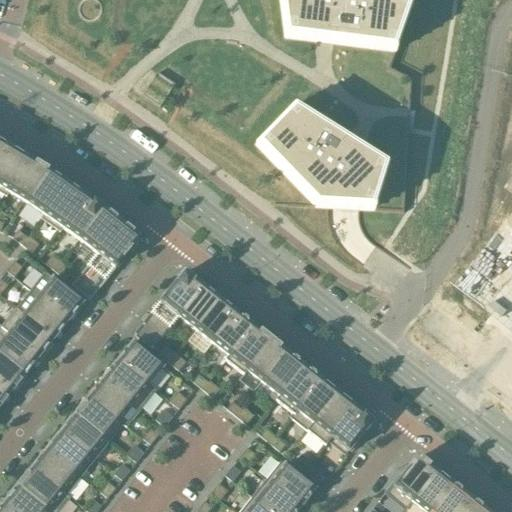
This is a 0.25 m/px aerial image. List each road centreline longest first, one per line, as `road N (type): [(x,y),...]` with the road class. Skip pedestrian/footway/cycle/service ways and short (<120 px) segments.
road 1 (secondary): [(379,351),(82,123),(0,72)]
road 2 (residential): [(379,351),(460,233),(498,23),(511,14)]
road 3 (residential): [(175,238),(410,423)]
road 4 (residential): [(0,459),(175,238)]
road 5 (residential): [(0,120),(175,238)]
road 6 (secondary): [(511,455),(379,351)]
road 7 (residential): [(410,423),(511,505)]
